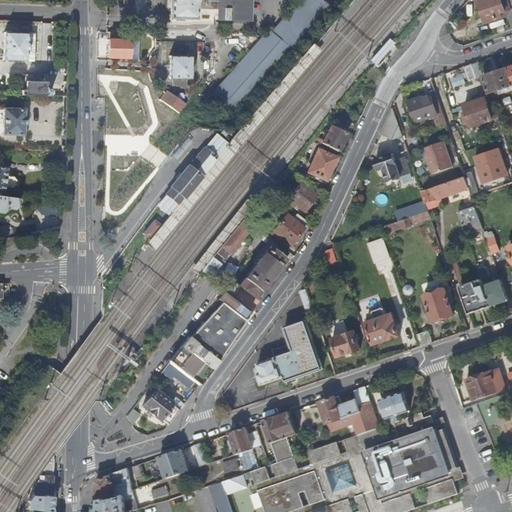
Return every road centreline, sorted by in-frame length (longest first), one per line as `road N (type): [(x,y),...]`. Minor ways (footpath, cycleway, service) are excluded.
road 1 (residential): [(421,50),(379,103),(309,255),(208,392),(207,429)]
road 2 (tertiary): [(81,13),(82,270)]
road 3 (residential): [(207,429),(428,354)]
road 4 (tertiary): [(82,270),(74,463)]
road 5 (residential): [(428,354),(491,506)]
road 6 (residential): [(74,463),(207,429)]
